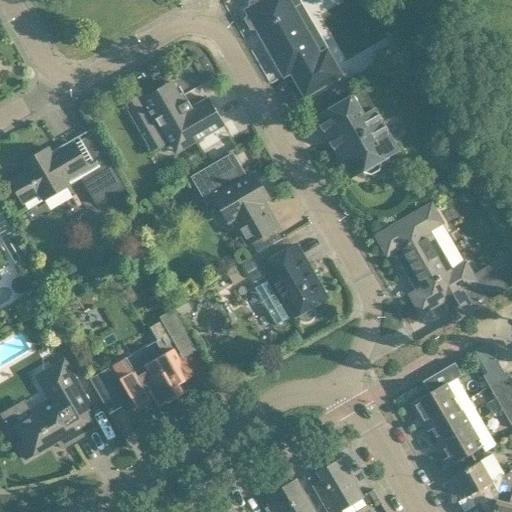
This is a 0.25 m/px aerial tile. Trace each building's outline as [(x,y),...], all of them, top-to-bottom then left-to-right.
[(251,7),(246,10),(249,15),(247,19),(252,28),(257,28),(285,76),(291,72),(305,96),(310,105),(354,80),(348,70),(341,73),(328,50),(321,54),(289,0),(255,0),(251,3),(251,7)] [(144,93),(124,104),(134,121),(139,130),(155,121),(158,119),(172,143),(177,152),(207,135),(225,125),(209,98),(193,108),(189,101),(184,103),(175,89),(172,82),(161,88),(146,96),(144,93)] [(349,100),(335,107),(318,117),(337,151),(340,149),(355,174),(364,169),(365,172),(372,174),(379,170),(381,163),(380,160),(397,150),(372,106),(357,115),(349,100)] [(229,140),(219,145),(224,153),(233,147),(229,140)] [(27,171),(10,180),(20,198),(24,203),(24,204),(40,194),(44,200),(57,193),(70,185),(67,179),(78,172),(82,179),(97,205),(127,188),(107,154),(95,160),(88,165),(85,160),(75,143),(53,156),(49,148),(23,163),(27,171)] [(248,245),(262,237),(279,226),(265,202),(270,199),(255,173),(247,178),(233,154),(193,177),(207,202),(215,197),(229,222),(234,220),(248,245)] [(433,204),(394,226),(377,236),(388,255),(395,251),(418,291),(411,295),(422,314),(445,300),(455,320),(509,289),(497,269),(477,280),(467,263),(466,263),(443,223),(444,223),(433,204)] [(16,236),(4,242),(16,263),(28,256),(16,236)] [(297,245),(279,255),(262,265),(270,279),(255,288),(277,325),(283,321),(292,317),(297,314),(300,319),(305,321),(311,320),(314,316),(315,311),(312,306),(327,297),(316,278),(311,281),(305,271),(310,268),(297,245)] [(511,258),(497,267),(507,284),(511,281),(511,258)] [(239,264),(225,272),(234,287),(248,279),(239,264)] [(183,298),(173,304),(181,317),(191,311),(183,298)] [(165,319),(162,321),(151,327),(158,340),(164,337),(168,344),(171,342),(176,339),(175,336),(165,319)] [(175,348),(164,354),(147,364),(135,371),(128,357),(102,372),(122,406),(126,413),(137,406),(139,410),(152,402),(151,400),(155,398),(160,407),(180,395),(187,392),(181,382),(195,375),(195,374),(194,374),(185,358),(178,347),(179,347),(178,346),(175,348)] [(507,376),(501,366),(495,355),(487,360),(484,361),(490,371),(487,373),(485,379),(490,386),(507,376)] [(93,409),(83,391),(65,360),(37,376),(50,399),(31,410),(34,416),(16,426),(24,440),(18,443),(27,459),(58,441),(62,448),(96,428),(87,412),(93,409)] [(430,393),(412,403),(424,425),(459,404),(452,392),(447,384),(457,378),(463,375),(456,363),(455,362),(430,377),(436,389),(430,393)] [(490,386),(497,398),(503,394),(511,388),(511,384),(507,376),(490,386)] [(511,401),(511,389),(497,398),(502,407),(508,403),(511,401)] [(429,423),(441,443),(471,425),(459,404),(424,425),(425,425),(429,423)] [(483,447),(471,425),(441,443),(453,464),(483,447)] [(493,454),(481,461),(468,469),(450,479),(462,500),(471,495),(477,505),(499,492),(499,493),(503,477),(502,474),(504,473),(493,454)] [(342,511),(342,510),(353,503),(362,498),(341,460),(333,464),(328,461),(322,465),(322,470),(319,472),(323,479),(312,485),(327,511),(342,511)] [(314,511),(296,481),(271,495),(275,502),(265,508),(267,511),(314,511)] [(511,511),(511,493),(509,503),(498,501),(500,494),(499,493),(499,492),(477,505),(469,510),(469,511),(511,511)]
